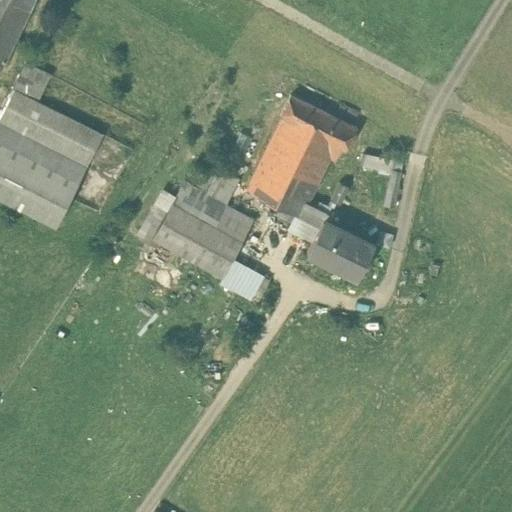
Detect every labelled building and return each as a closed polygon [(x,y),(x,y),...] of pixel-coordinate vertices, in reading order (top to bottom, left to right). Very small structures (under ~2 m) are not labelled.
[(13,0),(0,0),(0,67),(1,68),(29,7),(13,0)] [(25,61),(11,89),(37,101),(51,74),(25,61)] [(37,101),(11,89),(0,112),(0,197),(57,226),(102,133),(38,101),(37,101)] [(355,126),(290,93),(279,115),(282,117),(340,146),(345,148),(355,126)] [(340,146),(282,117),(245,189),(279,206),(294,214),(300,216),(307,202),(329,157),(334,159),(340,146)] [(251,138),(240,132),(224,163),(236,169),(251,138)] [(364,156),(353,151),(342,174),(353,179),(360,164),(364,156)] [(364,153),(364,156),(360,164),(389,170),(390,168),(392,158),(364,153)] [(201,165),(190,184),(224,203),(238,178),(217,167),(214,172),(201,165)] [(390,168),(389,170),(383,202),(395,205),(401,170),(390,168)] [(224,203),(190,184),(185,181),(176,196),(172,204),(241,241),(254,219),(224,203)] [(348,186),(339,181),(331,197),(340,202),(348,186)] [(152,241),(153,238),(172,204),(176,196),(167,191),(166,194),(159,190),(136,232),(152,241)] [(327,213),(307,202),(300,216),(319,226),(322,219),(323,220),(327,213)] [(241,241),(172,204),(153,238),(204,265),(222,275),(232,258),(241,241)] [(275,214),(290,221),(294,214),(279,206),(275,214)] [(287,227),(312,240),(319,226),(300,216),(294,214),(290,221),(287,227)] [(323,220),(322,219),(319,226),(312,240),(306,253),(356,276),(372,243),(323,220)] [(222,275),(219,281),(252,299),(265,276),(232,258),(222,275)] [(222,275),(204,265),(201,272),(219,281),(222,275)]
